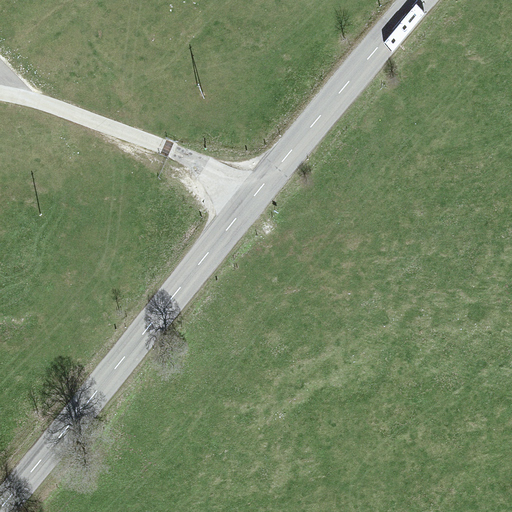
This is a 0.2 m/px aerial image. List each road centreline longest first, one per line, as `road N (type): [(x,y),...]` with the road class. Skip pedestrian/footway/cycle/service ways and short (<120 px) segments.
road 1 (tertiary): [(250,197),(0,508)]
road 2 (unclassified): [(0,92),(165,147),(250,197)]
road 3 (tertiary): [(419,0),(250,197)]
